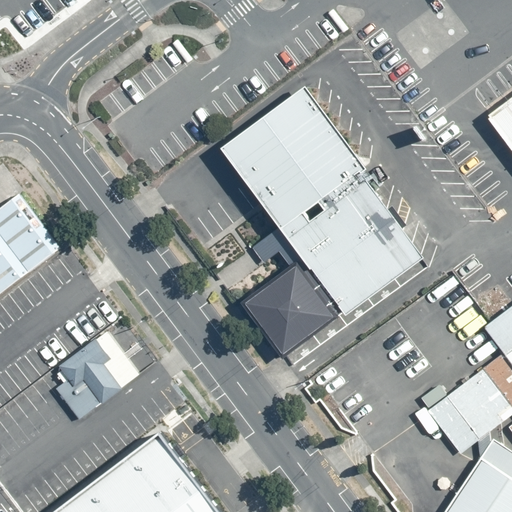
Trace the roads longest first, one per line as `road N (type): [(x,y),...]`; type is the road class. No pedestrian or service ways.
road 1 (residential): [(28,120),(61,149),(333,511)]
road 2 (tertiary): [(28,120),(59,68),(144,0)]
